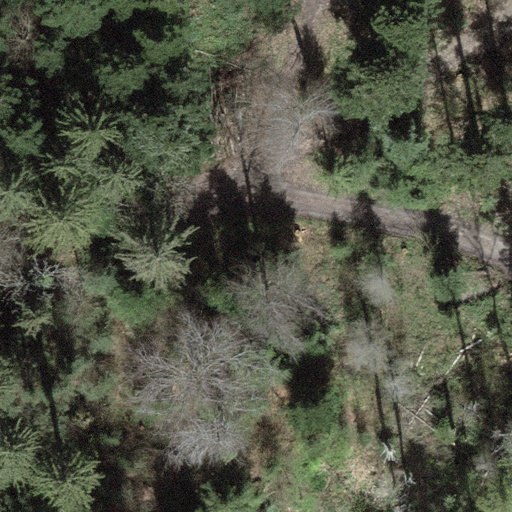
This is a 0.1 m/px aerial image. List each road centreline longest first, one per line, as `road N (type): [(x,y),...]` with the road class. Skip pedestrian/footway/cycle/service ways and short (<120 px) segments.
road 1 (track): [(0,238),(133,222),(282,228)]
road 2 (track): [(282,228),(426,253),(511,295)]
